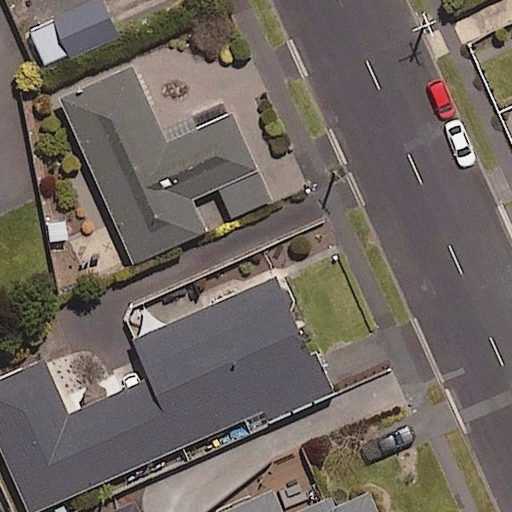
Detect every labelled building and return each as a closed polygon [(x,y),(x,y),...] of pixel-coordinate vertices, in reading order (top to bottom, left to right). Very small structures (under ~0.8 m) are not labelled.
[(119,39),(102,0),(98,0),(28,30),(45,70),(119,39)] [(134,66),(62,98),(137,264),(209,232),(195,200),(262,170),(236,111),(168,141),(134,66)] [(48,361),(0,381),(0,439),(31,511),(35,511),(326,386),(279,277),(134,341),(150,379),(71,413),(48,361)] [(285,511),(276,491),(228,511),(380,511),(372,493),(339,507),(334,497),(298,511),(285,511)] [(140,511),(136,501),(109,511),(140,511)]
